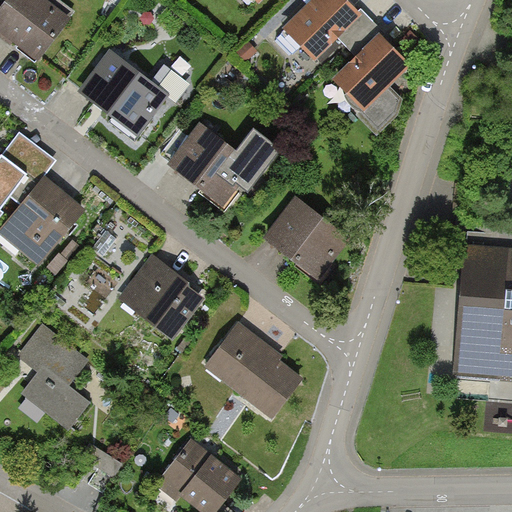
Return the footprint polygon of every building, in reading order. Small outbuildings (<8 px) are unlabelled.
[(3,0),(0,5),(0,40),(34,67),(70,20),(43,0),(3,0)] [(264,0),(243,0),(254,11),(264,0)] [(341,0),(313,0),(278,36),(312,69),(361,19),(341,0)] [(410,71),(375,37),(329,84),(363,118),(410,71)] [(73,94),(134,144),(168,103),(107,53),(73,94)] [(507,102),(467,98),(465,123),(505,126),(507,102)] [(166,169),(217,210),(249,171),(199,130),(166,169)] [(22,205),(40,184),(3,155),(0,158),(0,218),(4,212),(1,209),(11,197),(22,205)] [(22,205),(1,232),(40,264),(82,212),(43,180),(40,184),(22,205)] [(468,183),(456,182),(454,210),(466,211),(468,183)] [(292,202),(259,242),(314,287),(347,247),(292,202)] [(492,236),(468,234),(457,371),(511,375),(511,254),(491,252),(492,236)] [(206,303),(153,259),(117,302),(169,346),(206,303)] [(306,386),(239,328),(201,371),(268,429),(306,386)] [(67,391),(88,365),(43,329),(17,360),(38,378),(20,400),(68,439),(91,410),(67,391)] [(189,446),(155,487),(184,511),(216,511),(238,486),(189,446)]
